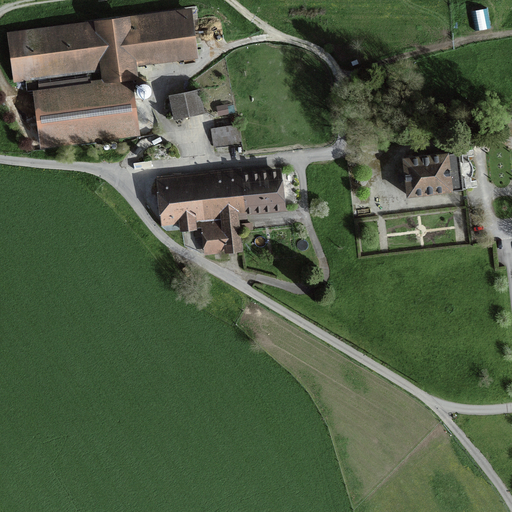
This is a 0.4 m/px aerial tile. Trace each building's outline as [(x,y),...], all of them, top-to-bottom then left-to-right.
[(199,57),(192,6),(131,14),(130,13),(94,18),(94,19),(6,31),(13,82),(100,70),(101,77),(90,79),(90,75),(38,82),(39,88),(32,89),(40,148),(140,134),(132,77),(139,76),(137,65),(199,57)] [(174,119),(207,112),(206,108),(205,108),(200,86),(168,93),(174,119)] [(216,105),(219,115),(235,111),(233,103),(227,104),(227,103),(216,105)] [(242,143),(239,122),(211,127),(214,147),(242,143)] [(449,148),(402,154),(404,171),(397,172),(398,181),(405,180),(407,195),(464,188),(477,187),(476,181),(472,181),(471,177),(472,176),(473,173),(473,169),(473,165),(471,161),(468,159),(468,155),(474,154),(473,149),(460,150),(459,149),(449,150),(449,148)] [(242,171),(242,165),(156,175),(161,225),(166,231),(197,228),(197,227),(201,226),(204,254),(243,249),(240,218),(247,217),(247,213),(286,209),(282,165),(275,166),(275,167),(271,168),(270,166),(265,167),(265,169),(261,169),(260,167),(256,168),(256,170),(251,170),(251,168),(246,169),(246,171),(242,171)]
